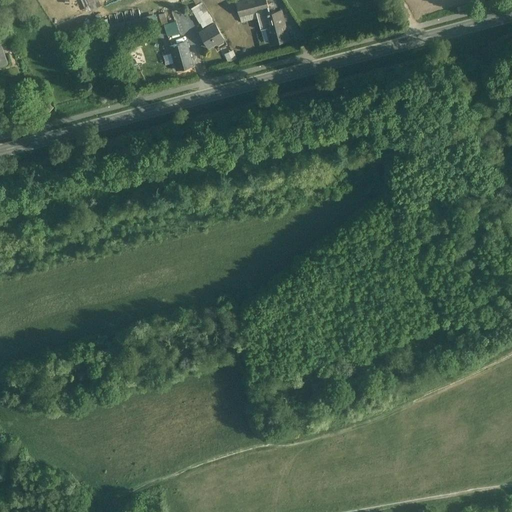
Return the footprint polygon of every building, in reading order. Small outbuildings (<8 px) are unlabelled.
[(83,0),(85,9),(101,5),(99,0),(83,0)] [(266,0),(244,0),(236,2),(239,15),(240,15),(256,11),(269,8),(266,0)] [(213,20),(202,2),(198,4),(192,8),(203,26),(208,23),(213,20)] [(267,28),(263,14),(270,13),(269,8),(256,11),(258,18),(261,30),(267,28)] [(289,39),(281,10),(270,13),(263,14),(267,28),(271,44),(289,39)] [(256,11),(240,15),(241,22),(258,18),(256,11)] [(180,33),(177,21),(167,23),(165,13),(159,14),(162,24),(164,24),(167,36),(180,33)] [(224,39),(215,24),(200,33),(208,48),(224,39)] [(187,41),(169,46),(176,70),(194,65),(187,41)] [(233,51),(226,54),(229,61),(236,57),(233,51)]
